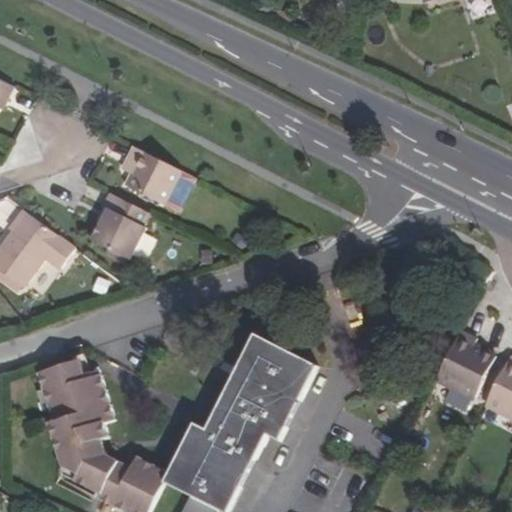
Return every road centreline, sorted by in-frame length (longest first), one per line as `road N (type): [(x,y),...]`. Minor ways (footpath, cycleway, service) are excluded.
road 1 (residential): [(375,234),(0,353)]
road 2 (secondary): [(55,0),(400,175)]
road 3 (secondary): [(430,139),(142,0)]
